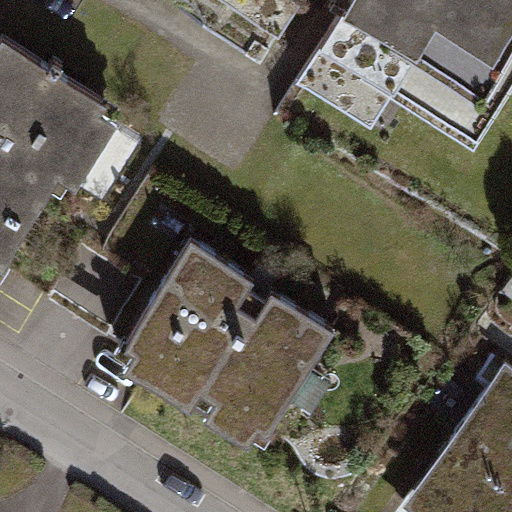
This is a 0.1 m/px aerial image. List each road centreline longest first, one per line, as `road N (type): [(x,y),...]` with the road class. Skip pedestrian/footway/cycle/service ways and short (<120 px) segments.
road 1 (residential): [(206,511),(0,382)]
road 2 (residential): [(108,0),(239,88)]
